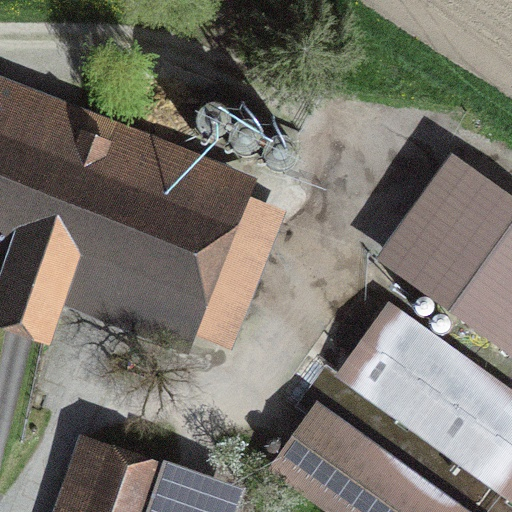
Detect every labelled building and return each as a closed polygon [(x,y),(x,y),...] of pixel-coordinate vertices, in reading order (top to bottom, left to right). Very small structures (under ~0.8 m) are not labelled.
[(61,273),(219,336),(236,294),(240,295),(271,216),(0,108),(0,248),(18,256),(0,300),(0,309),(48,329),(59,300),(51,297),(61,273)] [(511,201),(471,172),(399,271),(502,345),(511,331),(511,201)] [(344,381),(511,501),(511,398),(385,307),(368,330),(377,336),(344,381)] [(276,483),(317,511),(450,511),(322,420),(276,483)] [(62,511),(156,511),(167,480),(83,452),(62,511)]
